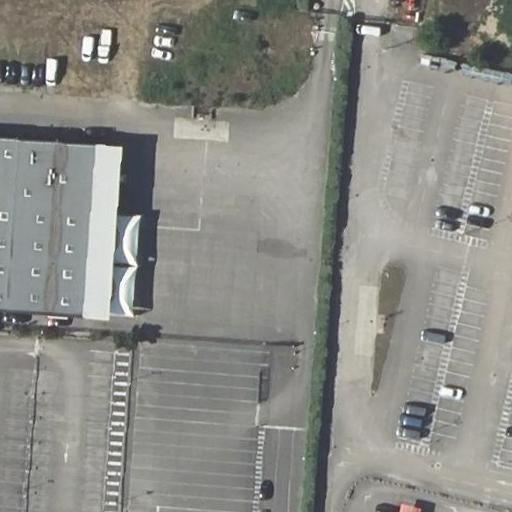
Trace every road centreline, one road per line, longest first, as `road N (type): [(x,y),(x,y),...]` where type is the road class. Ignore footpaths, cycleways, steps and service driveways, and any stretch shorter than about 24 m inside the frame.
road 1 (unknown): [(300,319),(223,323),(186,314),(190,127)]
road 2 (unknown): [(142,511),(148,437),(159,419),(290,425)]
road 3 (unknown): [(0,111),(190,127)]
road 4 (unknown): [(190,127),(317,133)]
